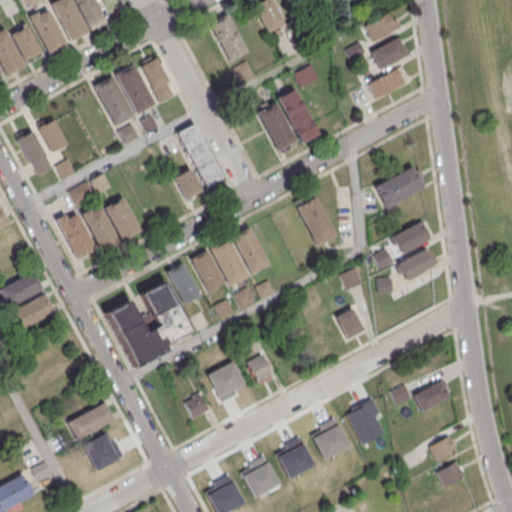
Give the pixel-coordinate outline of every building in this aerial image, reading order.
[(65,42),(105,24),(93,0),(64,0),(28,17),(45,54),(66,44),(65,42)] [(261,0),(252,4),(265,32),(282,24),(271,0),(261,0)] [(371,42),(398,28),(389,12),(363,26),(371,42)] [(227,14),(207,23),(226,61),(245,52),(227,14)] [(0,74),(41,57),(28,25),(4,35),(1,30),(0,30),(0,74)] [(376,69),(405,57),(397,38),(368,51),(376,69)] [(158,103),(172,96),(154,59),(140,66),(158,103)] [(232,67),(238,81),(251,75),(245,62),(232,67)] [(316,76),(308,63),(291,74),(299,86),(316,76)] [(407,81),(399,66),(366,84),(374,98),(407,81)] [(134,68),(93,85),(109,124),(151,107),(134,68)] [(315,135),(296,88),(277,95),(296,143),(315,135)] [(254,112),(275,150),(294,140),(273,101),(254,112)] [(155,126),(148,115),(138,122),(145,133),(155,126)] [(51,118),(35,127),(49,152),(65,144),(51,118)] [(194,123),(176,131),(203,187),(220,179),(194,123)] [(137,138),(133,124),(117,129),(122,143),(137,138)] [(14,137),(33,175),(50,166),(31,129),(14,137)] [(58,177),(71,172),(67,163),(55,168),(58,177)] [(200,190),(187,166),(171,175),(183,199),(200,190)] [(382,206),(422,189),(412,166),(372,183),(382,206)] [(89,181),(95,193),(109,186),(103,174),(89,181)] [(93,194),(87,182),(68,191),(73,203),(93,194)] [(334,235),(313,196),(294,206),(315,245),(334,235)] [(118,241),(138,231),(122,197),(100,207),(99,204),(80,213),(99,250),(118,241)] [(74,259),(94,249),(73,208),(54,218),(74,259)] [(428,240),(420,221),(388,235),(397,254),(428,240)] [(266,265),(249,228),(228,237),(229,238),(188,258),(204,291),(223,282),(226,287),(246,277),(246,275),(266,265)] [(402,280),(432,268),(425,250),(395,263),(402,280)] [(198,295),(180,263),(164,272),(182,304),(198,295)] [(106,311),(132,367),(167,351),(164,343),(188,332),(164,280),(139,292),(154,326),(142,331),(129,301),(106,311)] [(8,309),(17,330),(54,313),(45,293),(8,309)] [(217,317),(229,311),(224,301),(212,307),(217,317)] [(333,316),(345,339),(362,329),(350,307),(333,316)] [(190,316),(195,330),(207,325),(202,311),(190,316)] [(271,375),(260,355),(242,364),(253,384),(271,375)] [(410,395),(420,412),(448,395),(438,378),(410,395)] [(388,391),(395,404),(408,397),(402,384),(388,391)] [(206,411),(199,394),(181,402),(189,419),(206,411)] [(112,421),(103,402),(64,421),(74,440),(112,421)] [(434,460),(455,451),(447,435),(427,445),(434,460)] [(442,487),(463,476),(454,460),(434,470),(442,487)] [(36,480),(50,473),(43,461),(30,468),(36,480)] [(0,510),(32,496),(22,474),(0,484),(0,510)]
